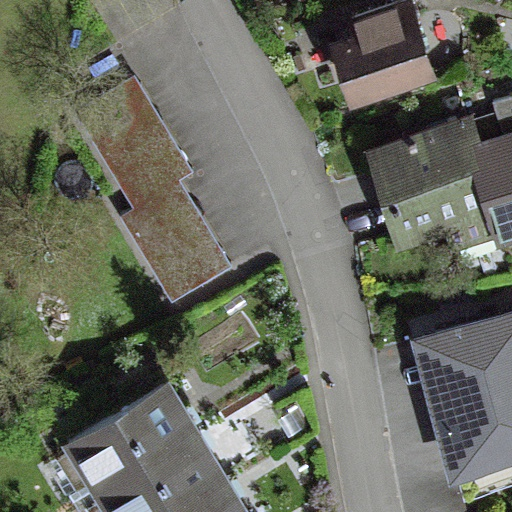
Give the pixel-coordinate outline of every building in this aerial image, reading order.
[(352,35),(333,41),(349,91),(422,68),(401,1),(346,16),(352,35)] [(174,177),(188,169),(136,83),(76,119),(128,205),(114,213),(166,299),(227,263),(174,177)] [(511,93),(488,101),(491,111),(464,119),(497,230),(511,225),(511,93)] [(439,219),(447,245),(497,230),(464,119),(464,118),(403,137),(404,140),(369,151),(394,232),(439,219)] [(511,452),(511,309),(416,335),(451,469),(511,452)] [(63,435),(93,485),(190,427),(159,377),(63,435)] [(93,485),(109,511),(158,511),(219,476),(190,427),(93,485)] [(158,511),(241,511),(219,476),(158,511)]
